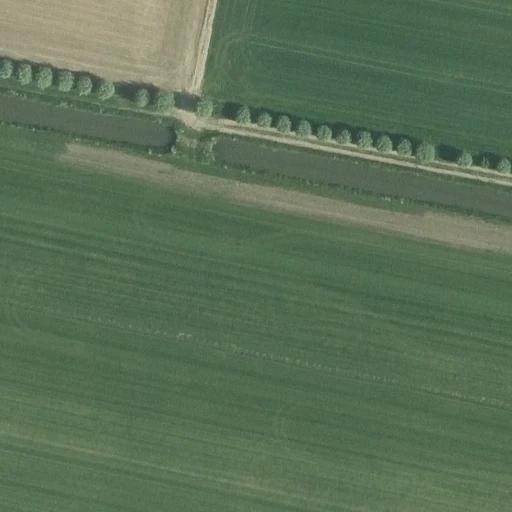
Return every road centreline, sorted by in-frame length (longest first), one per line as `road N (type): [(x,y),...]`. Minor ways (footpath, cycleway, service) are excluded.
road 1 (track): [(511,186),(0,82)]
road 2 (track): [(210,0),(184,117)]
